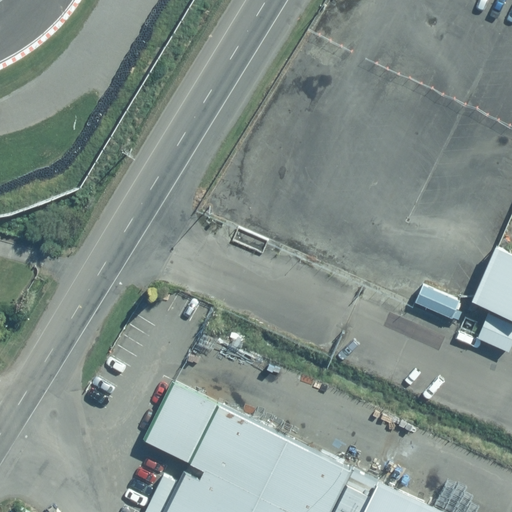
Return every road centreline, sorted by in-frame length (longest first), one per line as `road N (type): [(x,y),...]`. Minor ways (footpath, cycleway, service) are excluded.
road 1 (tertiary): [(0,434),(266,0)]
road 2 (unknown): [(124,231),(457,355),(511,361)]
road 3 (unknown): [(37,373),(76,511)]
